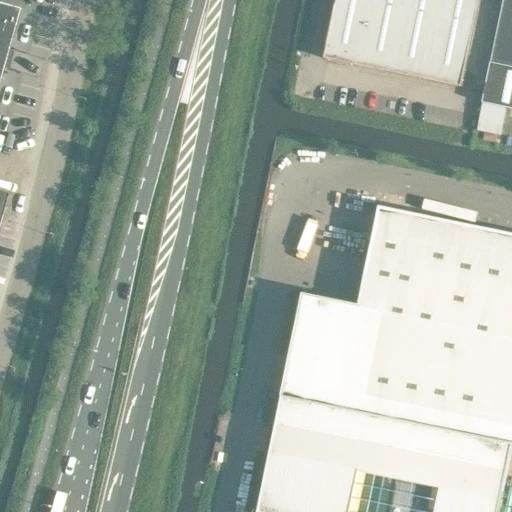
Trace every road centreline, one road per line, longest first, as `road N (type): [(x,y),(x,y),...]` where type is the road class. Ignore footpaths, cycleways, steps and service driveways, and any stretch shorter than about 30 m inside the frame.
road 1 (unclassified): [(227,511),(289,204),(303,182),(329,175),(511,213)]
road 2 (primary): [(196,0),(60,511)]
road 3 (primary): [(114,511),(173,280),(229,0)]
road 4 (unclassified): [(0,356),(87,0)]
